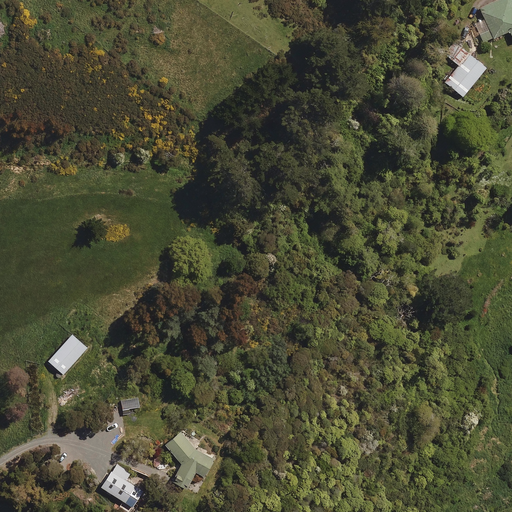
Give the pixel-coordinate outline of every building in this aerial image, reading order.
[(511,1),(511,0),(496,0),(479,9),(488,27),(472,35),(477,46),(508,31),(511,38),(511,1)] [(485,67),(454,41),(443,53),(458,65),(444,82),(462,96),(485,67)] [(86,347),(71,334),(46,361),(62,375),(86,347)] [(137,407),(136,398),(120,401),(121,409),(137,407)] [(195,450),(178,432),(163,445),(180,464),(170,482),(185,489),(195,473),(202,477),(212,459),(195,450)] [(129,473),(114,463),(99,488),(131,507),(141,491),(124,481),(129,473)]
